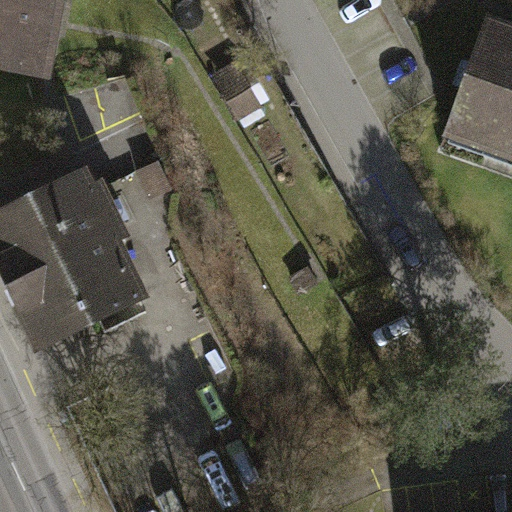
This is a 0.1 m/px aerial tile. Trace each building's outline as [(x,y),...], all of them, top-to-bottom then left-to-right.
[(0,0),(0,70),(51,79),(63,0),(0,0)] [(511,35),(488,27),(446,144),(511,167),(511,35)] [(155,153),(134,164),(151,200),(173,190),(155,153)] [(0,205),(0,264),(38,346),(140,298),(112,238),(123,233),(90,163),(0,205)] [(289,280),(300,296),(319,284),(309,268),(289,280)]
